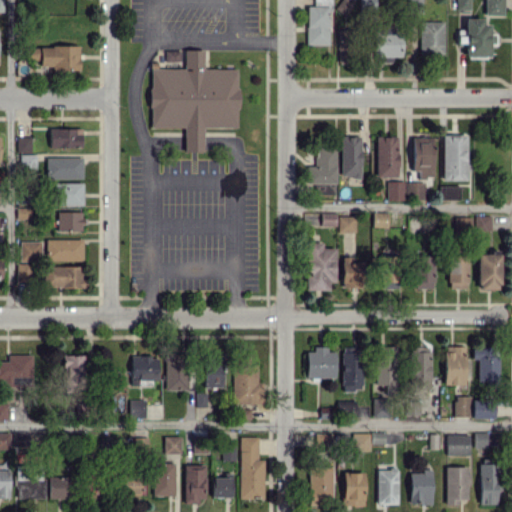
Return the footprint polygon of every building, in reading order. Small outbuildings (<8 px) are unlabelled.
[(326,44),(327,9),(330,9),(330,0),(321,0),(321,6),(306,6),(305,44),(326,44)] [(353,2),(350,0),(339,0),(333,7),(342,15),(353,2)] [(469,0),(454,0),(454,10),(469,10),(469,0)] [(483,0),(483,15),(502,15),(502,0),(483,0)] [(464,57),(488,56),(488,45),(494,44),(494,33),(488,34),(488,19),(463,20),(464,29),(457,29),(457,36),(463,36),(464,57)] [(417,53),(442,54),(443,21),(418,20),(417,53)] [(335,62),(351,62),(353,30),(337,30),(335,62)] [(371,56),(399,55),(399,32),(370,32),(371,56)] [(78,46),(27,46),(28,65),(50,64),(50,69),(78,69),(78,46)] [(236,127),(236,68),(202,68),(202,50),(183,50),(183,68),(148,68),(148,127),(183,127),(183,152),(202,152),(202,127),(236,127)] [(80,147),(81,128),(49,127),(48,146),(80,147)] [(464,180),(465,135),(441,134),(440,179),(464,180)] [(339,176),(359,176),(359,135),(339,135),(339,176)] [(16,151),(30,151),(30,136),(16,136),(16,151)] [(396,176),(395,136),(373,136),(375,177),(396,176)] [(432,137),(410,137),(410,170),(417,170),(417,177),(431,178),(432,137)] [(335,147),(314,147),(314,167),(307,167),(307,183),(312,183),(312,193),(334,194),(335,147)] [(35,154),(18,153),(18,169),(34,170),(35,154)] [(81,156),(45,157),(45,178),(81,178),(81,156)] [(386,200),(403,200),(402,181),(386,181),(386,200)] [(423,199),(423,181),(403,182),(404,200),(423,199)] [(81,182),(51,183),(52,205),(82,204),(81,182)] [(458,185),(437,185),(438,200),(458,200),(458,185)] [(30,207),(15,207),(15,219),(30,219),(30,207)] [(56,230),(81,230),(81,211),(56,211),(56,230)] [(335,225),(335,211),(319,211),(319,225),(335,225)] [(386,211),(371,212),(371,227),(386,226),(386,211)] [(354,231),(353,215),(336,216),(337,232),(354,231)] [(453,231),(470,231),(470,215),(453,215),(453,231)] [(490,230),(489,215),(473,215),(474,230),(490,230)] [(81,238),(44,238),(44,260),(81,260),(81,238)] [(39,241),(18,241),(19,261),(40,261),(39,241)] [(306,290),(327,290),(327,282),(334,282),(334,248),(320,248),(320,242),(305,242),(306,290)] [(498,252),(475,252),(475,289),(498,289),(498,252)] [(351,262),(350,256),(339,256),(340,287),(362,287),(361,262),(351,262)] [(413,288),(433,287),(432,256),(412,257),(413,288)] [(392,257),(378,257),(379,288),(398,287),(397,264),(392,264),(392,257)] [(466,259),(446,259),(446,288),(466,288),(466,259)] [(29,280),(29,263),(16,263),(15,280),(29,280)] [(84,287),(85,278),(80,278),(80,266),(45,265),(45,287),(84,287)] [(463,384),(463,346),(442,345),(442,384),(463,384)] [(304,377),(333,377),(334,351),(326,351),(326,346),(312,346),(312,351),(305,351),(304,377)] [(394,384),(395,346),(376,346),(375,384),(394,384)] [(429,385),(429,346),(410,346),(409,385),(429,385)] [(476,381),(498,380),(497,346),(470,346),(471,359),(475,359),(476,381)] [(340,349),(340,390),(361,390),(361,349),(340,349)] [(186,389),(186,353),(164,353),(163,389),(186,389)] [(30,354),(6,354),(6,361),(0,360),(0,384),(29,385),(30,354)] [(84,354),(61,355),(61,380),(84,379),(84,354)] [(129,356),(130,385),(150,385),(150,379),(156,379),(156,355),(129,356)] [(220,387),(221,355),(202,355),(201,387),(220,387)] [(261,404),(262,382),(256,381),(256,363),(231,362),(230,403),(261,404)] [(194,406),(205,406),(205,392),(194,392),(194,406)] [(452,417),(492,417),(492,398),(452,397),(452,417)] [(144,399),(127,398),(127,417),(144,418),(144,399)] [(370,416),(386,416),(386,398),(370,398),(370,416)] [(249,404),(238,404),(237,419),(248,419),(249,404)] [(28,431),(11,430),(10,446),(27,447),(28,431)] [(145,431),(132,432),(133,451),(146,450),(145,431)] [(369,443),(383,443),(383,432),(369,431),(369,443)] [(472,448),(486,447),(485,431),(471,432),(472,448)] [(368,432),(345,433),(346,449),(368,448),(368,432)] [(335,433),(313,433),(313,447),(336,446),(335,433)] [(468,434),(445,434),(444,455),(467,455),(468,434)] [(179,453),(180,436),(161,435),(161,453),(179,453)] [(237,498),(262,498),(262,459),(257,459),(257,437),(238,436),(237,498)] [(233,460),(234,438),(220,438),(219,460),(233,460)] [(172,495),(173,463),(151,462),(150,495),(172,495)] [(477,503),(495,504),(495,463),(477,463),(477,503)] [(204,501),(203,464),(182,464),(183,501),(204,501)] [(42,498),(43,473),(26,473),(26,467),(15,466),(14,497),(42,498)] [(329,466),(306,467),(307,503),(330,502),(329,466)] [(443,504),(457,504),(457,499),(466,499),(467,466),(443,466),(443,504)] [(396,468),(375,468),(374,503),(396,504),(396,468)] [(408,472),(407,503),(430,504),(430,469),(421,468),(421,473),(408,472)] [(0,497),(7,497),(8,469),(0,469),(0,497)] [(362,471),(341,472),(342,506),(363,505),(362,471)] [(122,494),(143,493),(143,474),(121,474),(122,494)] [(46,498),(70,498),(71,476),(47,476),(46,498)] [(210,496),(230,497),(230,477),(210,476),(210,496)]
